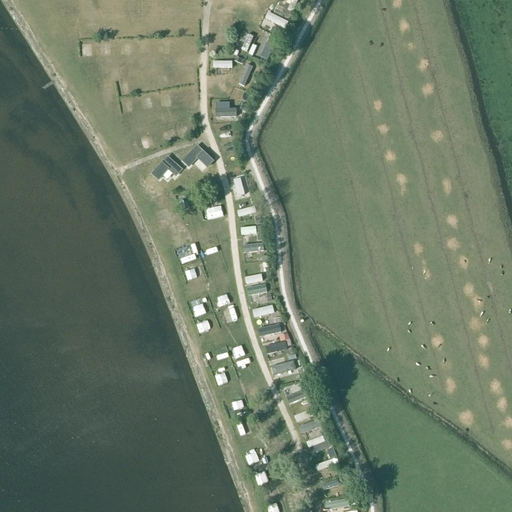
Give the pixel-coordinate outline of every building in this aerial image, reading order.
[(266,18),(287,28),(290,21),(269,11),(266,18)] [(161,39),(169,36),(159,15),(142,23),(146,30),(155,26),(161,39)] [(87,35),(99,34),(98,24),(87,25),(87,35)] [(248,51),(254,35),(248,33),(242,49),(248,51)] [(229,118),(229,107),(217,107),(217,118),(229,118)] [(196,146),(180,164),(187,171),(192,166),(197,160),(201,164),(205,167),(212,160),(196,146)] [(167,156),(151,175),(158,181),(163,176),(168,171),(172,174),(176,178),(183,170),(167,156)] [(237,198),(244,196),(240,179),(233,181),(237,198)] [(255,205),(238,210),(240,216),(257,212),(255,205)] [(242,234),(257,233),(257,226),(242,227),(242,234)] [(247,283),(264,281),(263,274),(246,276),(247,283)] [(249,295),(268,293),(267,284),(248,287),(249,295)] [(256,318),(276,312),(273,304),(253,310),(256,318)] [(277,324),(259,329),(261,336),(279,331),(277,324)] [(267,355),(287,350),(285,343),(265,347),(267,355)] [(272,367),(274,375),(297,369),(295,361),(272,367)] [(290,403),(308,399),(306,390),(288,395),(290,403)] [(247,408),(236,411),(239,422),(250,419),(247,408)] [(324,435),(307,442),(312,454),(329,447),(324,435)] [(330,467),(320,470),(323,480),(333,476),(330,467)] [(270,480),(260,484),(264,494),(274,490),(270,480)] [(328,510),(344,507),(343,499),(326,502),(328,510)]
